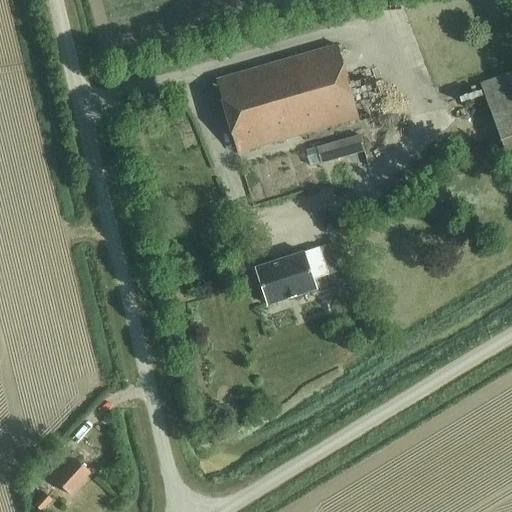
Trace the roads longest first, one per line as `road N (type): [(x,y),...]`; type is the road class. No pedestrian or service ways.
road 1 (unclassified): [(175,511),(52,0)]
road 2 (unclassified): [(224,511),(511,339)]
